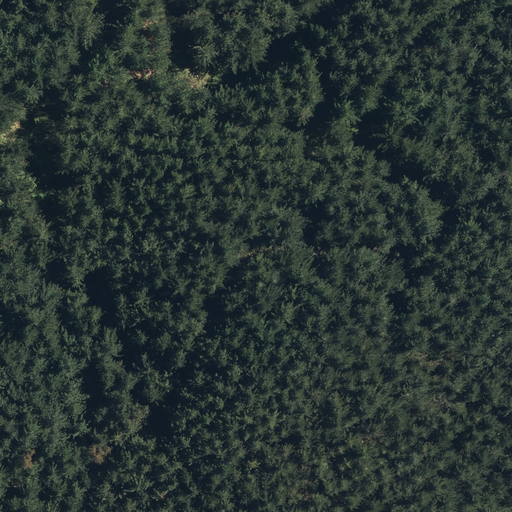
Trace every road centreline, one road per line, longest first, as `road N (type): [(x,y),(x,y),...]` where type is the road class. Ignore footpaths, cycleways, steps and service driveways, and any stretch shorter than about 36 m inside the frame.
road 1 (track): [(511,179),(411,245),(279,250),(240,263),(220,279),(197,346),(161,411),(122,449),(76,473),(0,483)]
road 2 (track): [(180,0),(178,50),(193,74),(214,79),(269,63),(350,0)]
